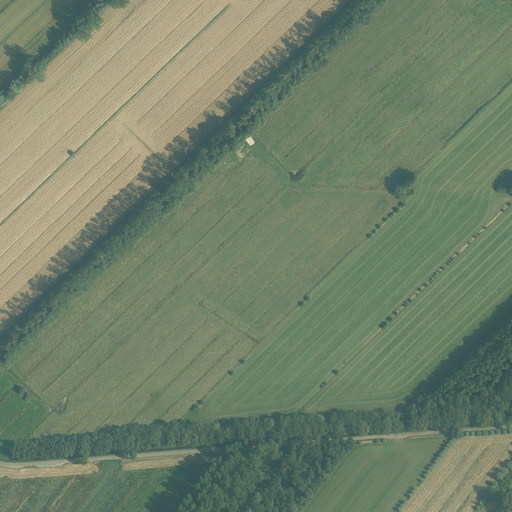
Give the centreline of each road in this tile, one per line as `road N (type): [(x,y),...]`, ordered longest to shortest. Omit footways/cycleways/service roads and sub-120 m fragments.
road 1 (unclassified): [(511,427),(0,463)]
road 2 (unclassified): [(0,354),(368,0)]
